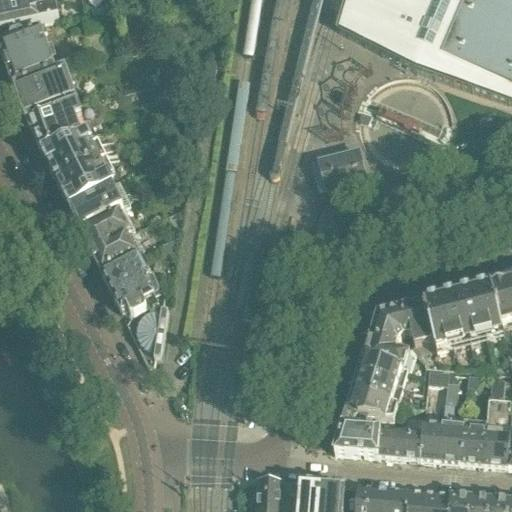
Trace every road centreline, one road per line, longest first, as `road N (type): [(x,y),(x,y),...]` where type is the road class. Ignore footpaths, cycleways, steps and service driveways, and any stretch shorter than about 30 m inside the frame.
road 1 (tertiary): [(144,459),(136,427),(0,149)]
road 2 (tertiary): [(320,314),(341,250),(364,225),(511,183)]
road 3 (residential): [(511,264),(320,314)]
road 4 (residential): [(317,472),(511,487)]
road 5 (tertiary): [(270,466),(320,314)]
road 6 (tertiary): [(144,459),(270,466)]
